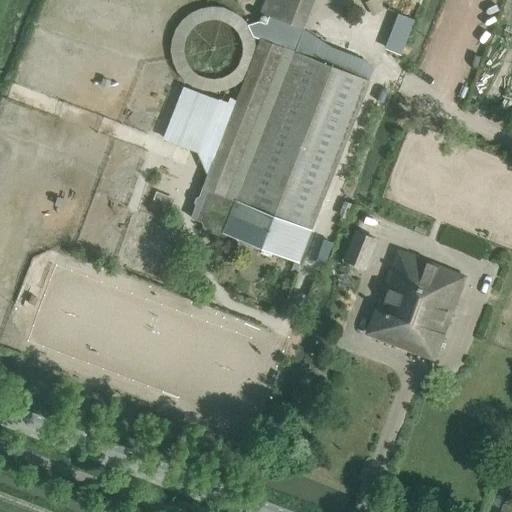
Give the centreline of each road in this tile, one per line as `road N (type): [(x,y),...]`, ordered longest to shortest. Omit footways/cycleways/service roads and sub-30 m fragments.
road 1 (tertiary): [(254,511),(0,414)]
road 2 (unknown): [(379,61),(287,295)]
road 3 (unknown): [(439,97),(379,61),(336,0)]
